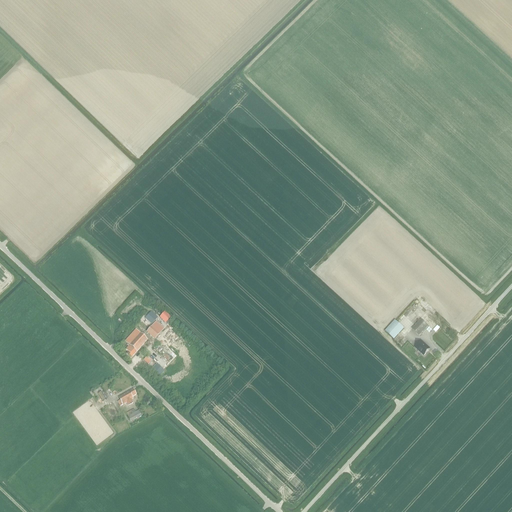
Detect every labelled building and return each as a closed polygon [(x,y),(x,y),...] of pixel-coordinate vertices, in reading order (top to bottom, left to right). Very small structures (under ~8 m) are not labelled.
[(151,312),(145,318),(152,324),(158,318),(151,312)] [(159,317),(165,323),(171,318),(165,312),(159,317)] [(428,327),(428,326),(429,325),(430,326),(435,321),(427,313),(421,320),(412,329),(419,336),(428,327)] [(395,320),(385,331),(387,333),(395,340),(396,338),(401,332),(404,329),(395,320)] [(155,339),(159,334),(164,329),(156,322),(152,327),(147,332),(155,339)] [(131,358),(147,340),(136,330),(125,341),(130,345),(126,350),(129,352),(127,354),(131,358)] [(421,341),(415,348),(421,353),(424,356),(430,349),(421,341)] [(148,365),(152,361),(148,357),(144,360),(148,365)] [(157,364),(152,369),(159,376),(165,371),(157,364)] [(118,402),(120,406),(127,402),(129,406),(133,403),(131,400),(133,399),(132,397),(136,395),(133,390),(119,398),(120,400),(118,402)] [(130,421),(141,415),(139,411),(128,417),(130,421)]
